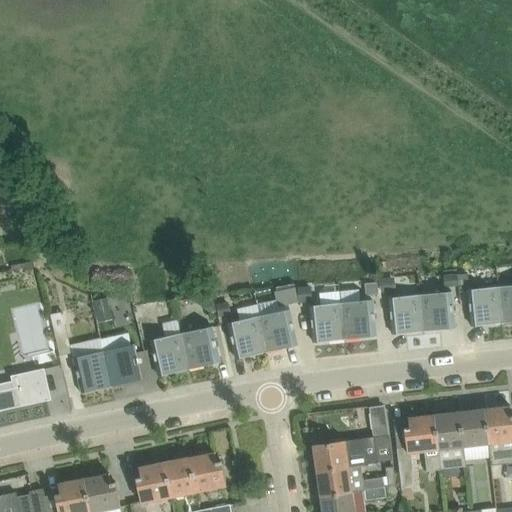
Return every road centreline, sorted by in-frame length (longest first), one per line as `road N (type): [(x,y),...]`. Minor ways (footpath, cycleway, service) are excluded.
road 1 (residential): [(0,448),(270,387)]
road 2 (residential): [(270,387),(511,357)]
road 3 (residential): [(270,387),(288,511)]
